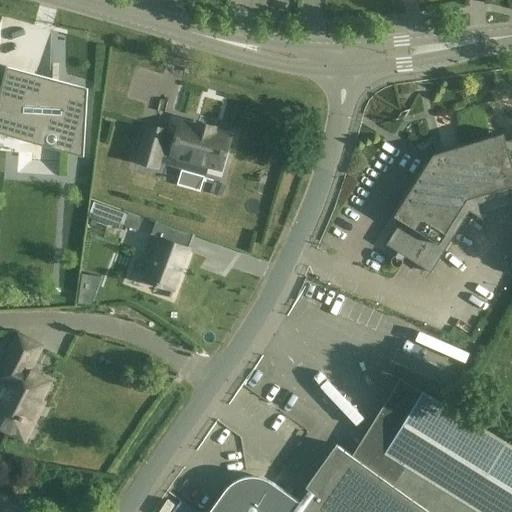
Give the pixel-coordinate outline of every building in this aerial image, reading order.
[(7,66),(0,92),(0,128),(59,132),(58,144),(79,150),(82,151),(82,156),(84,157),(88,89),(86,89),(86,91),(51,89),(51,83),(8,71),(9,67),(7,66)] [(149,126),(140,161),(157,166),(158,163),(162,149),(173,153),(173,154),(186,158),(183,167),(205,174),(207,164),(210,165),(221,168),(230,136),(213,132),(214,128),(199,124),(198,128),(182,123),(178,136),(166,132),(167,131),(149,126)] [(59,132),(0,128),(0,133),(21,141),(20,174),(59,176),(60,153),(79,157),(79,150),(58,144),(59,132)] [(425,184),(387,244),(398,252),(396,255),(392,258),(392,262),(394,266),(399,267),(403,264),(403,260),(405,256),(431,272),(473,206),(511,194),(511,139),(465,153),(464,151),(438,159),(423,182),(425,184)] [(32,211),(77,213),(78,191),(33,189),(32,211)] [(94,202),(90,212),(126,226),(139,231),(143,220),(94,202)] [(144,280),(157,285),(161,286),(172,290),(170,298),(171,298),(174,291),(190,248),(174,242),(178,232),(166,227),(162,237),(152,233),(145,251),(154,254),(144,280)] [(511,271),(511,266),(504,262),(499,269),(510,275),(511,271)] [(413,340),(458,356),(462,344),(418,329),(413,340)] [(0,403),(2,404),(0,408),(0,427),(25,440),(27,436),(28,435),(30,434),(31,432),(32,431),(33,429),(33,428),(34,426),(34,425),(35,423),(35,422),(35,420),(37,416),(33,414),(49,382),(40,378),(42,374),(32,369),(43,347),(20,335),(7,361),(15,365),(6,383),(0,395),(0,403)] [(511,511),(511,446),(466,418),(472,408),(430,383),(425,392),(423,391),(400,429),(384,455),(374,471),(337,445),(307,487),(309,489),(300,502),(273,482),(264,478),(255,476),(248,476),(241,478),(232,483),(226,490),(209,511),(511,511)]
